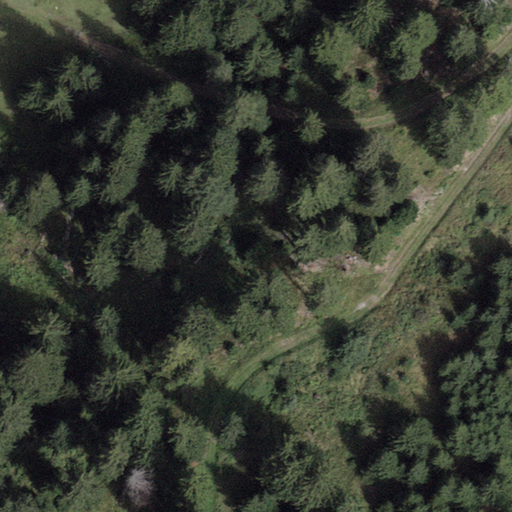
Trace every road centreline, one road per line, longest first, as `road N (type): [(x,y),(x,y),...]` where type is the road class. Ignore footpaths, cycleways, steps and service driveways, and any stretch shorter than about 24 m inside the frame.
road 1 (track): [(0,7),(250,103),(351,127),(397,118),(461,84),(511,40)]
road 2 (track): [(511,114),(373,300),(246,374),(229,393),(216,417),(209,511)]
